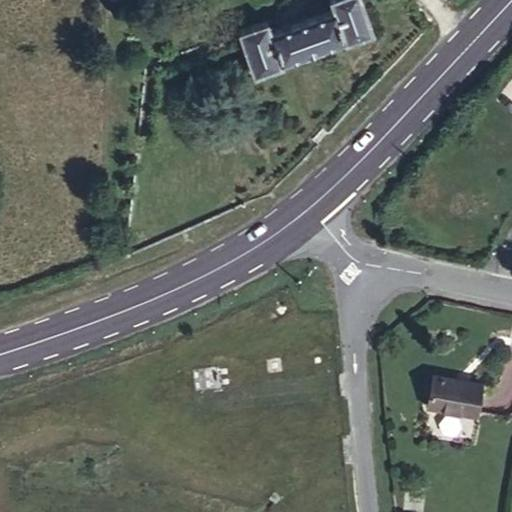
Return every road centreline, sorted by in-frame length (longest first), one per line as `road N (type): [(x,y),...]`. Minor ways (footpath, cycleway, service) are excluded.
road 1 (primary): [(0,349),(148,298),(308,214)]
road 2 (primary): [(308,214),(511,2)]
road 3 (unclassified): [(361,262),(362,511)]
road 4 (residential): [(511,289),(361,262)]
